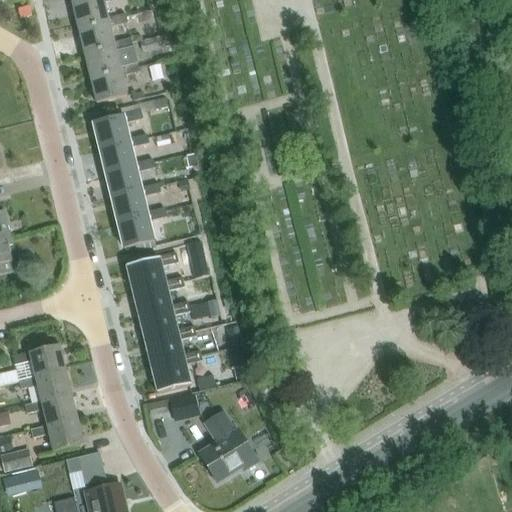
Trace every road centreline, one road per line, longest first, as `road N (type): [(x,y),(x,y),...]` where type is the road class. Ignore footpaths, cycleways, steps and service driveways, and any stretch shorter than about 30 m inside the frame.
road 1 (track): [(482,405),(450,358),(394,339),(366,340),(342,354),(311,405),(314,430),(345,487)]
road 2 (residential): [(88,299),(30,66),(0,37)]
road 3 (secondary): [(303,511),(511,388)]
road 4 (residential): [(177,511),(117,405),(88,299)]
